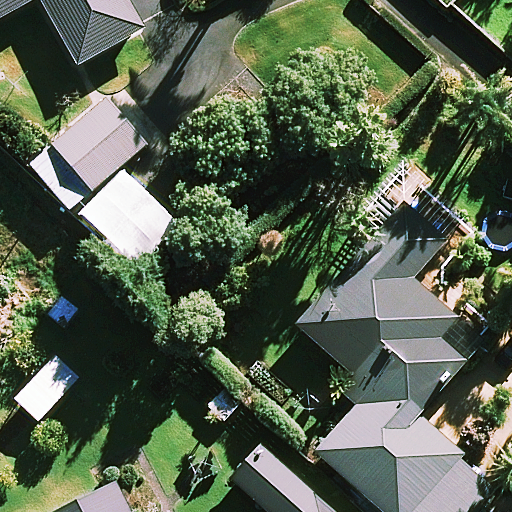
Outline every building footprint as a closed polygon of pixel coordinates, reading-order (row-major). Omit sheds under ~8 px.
[(0,0),(0,24),(1,24),(38,3),(77,72),(144,34),(124,0),(0,0)] [(102,103),(32,168),(28,173),(71,218),(75,214),(132,275),(175,234),(119,174),(144,149),(102,103)] [(451,242),(408,204),(295,333),(368,397),(313,460),(373,511),(480,511),(502,488),(422,418),(485,345),(415,283),(451,242)] [(78,381),(55,361),(14,406),(37,427),(78,381)] [(326,511),(260,451),(231,484),(261,511),(326,511)] [(126,511),(115,489),(68,511),(126,511)]
